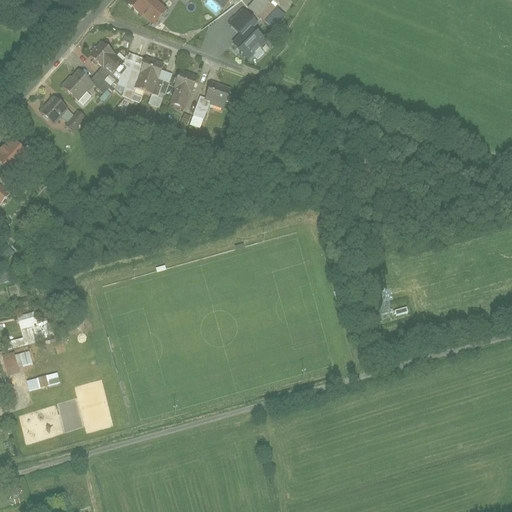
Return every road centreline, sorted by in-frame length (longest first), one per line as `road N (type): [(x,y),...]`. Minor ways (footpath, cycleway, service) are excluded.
road 1 (residential): [(98,17),(292,88)]
road 2 (residential): [(0,124),(98,17)]
